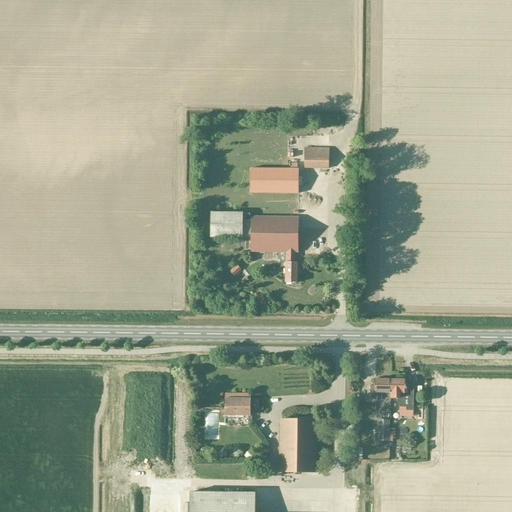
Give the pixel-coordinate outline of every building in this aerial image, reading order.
[(251,169),(288,167),(287,142),(250,144),(251,169)] [(329,169),(329,149),(304,148),(304,169),(329,169)] [(299,170),(297,170),(297,164),(290,164),(290,170),(250,169),(250,194),(298,194),(299,170)] [(299,207),(300,231),(310,231),(310,207),(299,207)] [(243,214),(212,213),(212,238),(243,238),(252,238),(251,252),(285,253),(285,263),(286,263),(295,263),(296,253),(297,253),(298,218),(252,217),(252,220),(243,220),(243,214)] [(297,263),(295,263),(286,263),(286,283),(297,283),(297,263)] [(375,386),(370,386),(370,398),(375,398),(375,400),(391,400),(391,399),(391,380),(375,380),(375,386)] [(406,380),(391,380),(391,399),(398,399),(398,404),(399,404),(399,408),(406,408),(405,411),(413,411),(413,391),(409,391),(409,386),(406,386),(406,380)] [(259,400),(251,400),(251,394),(225,394),(225,416),(250,416),(250,414),(259,414),(259,400)] [(216,438),(215,415),(205,415),(206,438),(216,438)] [(316,473),(316,420),(280,420),(279,473),(316,473)] [(389,442),(390,420),(377,420),(377,441),(389,442)] [(255,511),(256,493),(190,493),(189,511),(255,511)]
